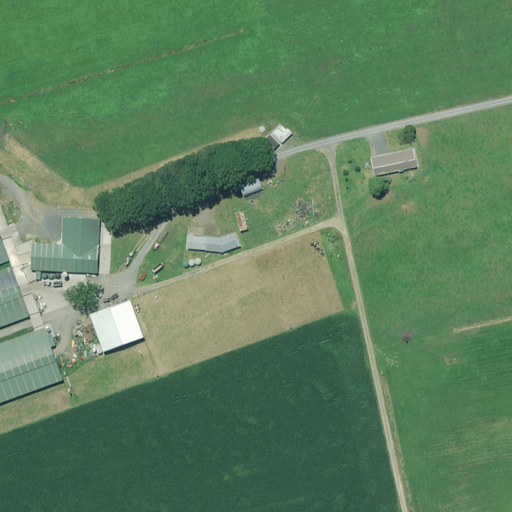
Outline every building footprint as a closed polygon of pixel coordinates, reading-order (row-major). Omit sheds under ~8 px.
[(293,133),(284,124),(274,134),(284,143),(293,133)] [(281,144),(268,133),(262,139),(275,151),(281,144)] [(417,167),(414,149),(373,158),(377,176),(417,167)] [(263,191),(260,182),(243,187),(245,196),(263,191)] [(250,229),(245,212),(237,214),(242,231),(250,229)] [(71,272),(99,273),(101,219),(65,218),(63,244),(35,243),(33,270),(37,270),(71,272)] [(237,234),(225,238),(190,236),(189,250),(226,252),(241,247),(237,234)] [(0,266),(10,264),(0,237),(0,266)] [(203,257),(190,260),(191,267),(204,264),(203,257)] [(11,269),(0,273),(0,329),(30,319),(11,269)] [(71,272),(37,270),(37,279),(71,281),(71,272)] [(145,338),(132,301),(92,315),(102,342),(97,344),(100,354),(145,338)] [(55,338),(51,326),(0,344),(0,403),(64,380),(50,340),(55,338)]
